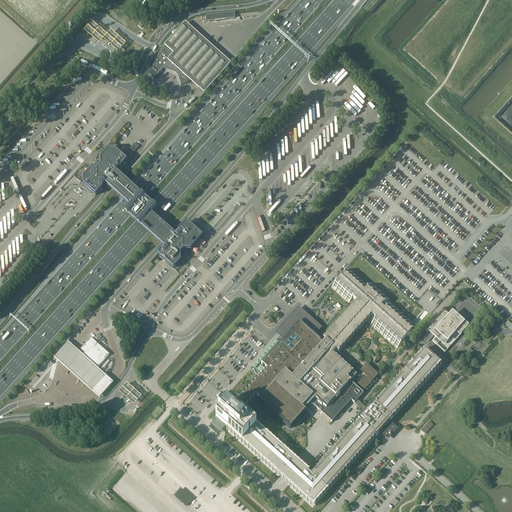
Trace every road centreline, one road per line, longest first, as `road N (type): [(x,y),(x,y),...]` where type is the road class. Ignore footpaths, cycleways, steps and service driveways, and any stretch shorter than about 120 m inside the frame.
road 1 (motorway): [(0,384),(345,0)]
road 2 (motorway): [(311,0),(0,348)]
road 3 (track): [(416,337),(459,377),(401,442)]
